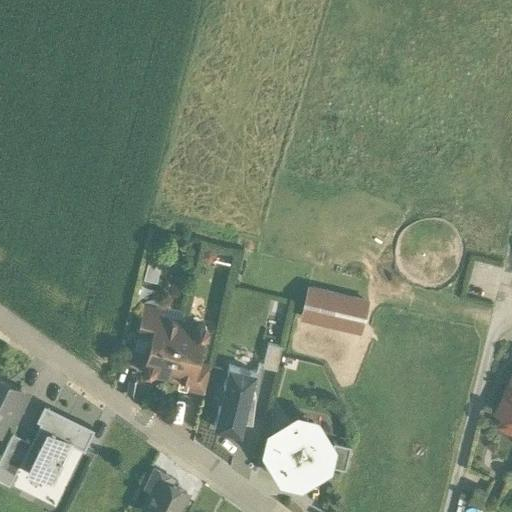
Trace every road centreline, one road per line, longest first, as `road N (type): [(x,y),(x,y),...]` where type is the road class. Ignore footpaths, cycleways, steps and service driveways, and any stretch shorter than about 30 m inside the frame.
road 1 (residential): [(0,326),(270,511)]
road 2 (residential): [(451,511),(504,307)]
